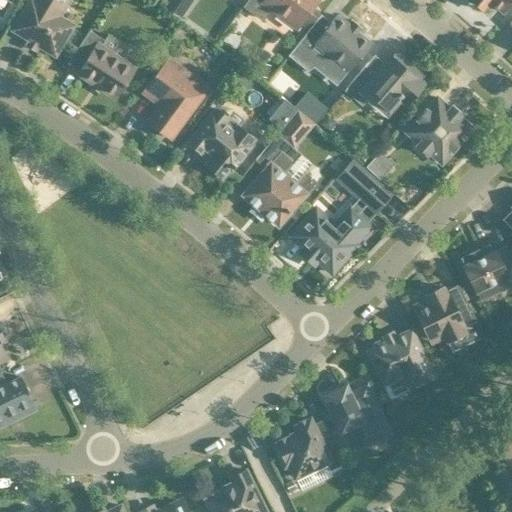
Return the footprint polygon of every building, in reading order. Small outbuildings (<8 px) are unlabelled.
[(29,0),(12,28),(28,38),(45,48),(45,49),(55,55),(59,48),(73,24),(54,12),(61,0),(29,0)] [(171,0),(166,8),(180,17),(191,0),(171,0)] [(246,0),(244,4),(262,17),(270,6),(276,11),(279,6),(300,22),(309,10),(316,0),(246,0)] [(511,0),(471,0),(479,6),(482,9),(489,0),(503,11),(506,7),(508,9),(511,4),(511,0)] [(306,33),(288,54),(307,70),(308,70),(324,58),(328,54),(348,70),(371,42),(360,33),(364,29),(351,18),(348,23),(337,14),(328,25),(318,17),(306,33)] [(79,71),(101,85),(116,95),(134,69),(100,46),(105,39),(89,29),(68,62),(79,70),(79,71)] [(351,81),(344,90),(362,105),(377,87),(394,102),(400,96),(407,102),(409,99),(423,83),(408,71),(410,68),(399,58),(395,63),(389,59),(386,63),(379,71),(368,61),(355,77),(351,81)] [(146,85),(141,92),(158,105),(148,120),(171,137),(183,121),(204,92),(165,63),(159,70),(147,86),(146,85)] [(240,65),(231,76),(247,88),(256,78),(240,65)] [(257,65),(254,74),(267,78),(270,68),(257,65)] [(307,93),(295,107),(297,108),(313,122),(325,108),(307,93)] [(437,96),(406,130),(417,140),(413,145),(425,155),(427,156),(430,152),(441,162),(472,127),(460,116),(462,114),(462,113),(453,105),(452,104),(449,107),(437,96)] [(212,111),(204,121),(191,137),(193,138),(189,142),(200,151),(204,147),(213,154),(205,163),(223,177),(230,168),(231,169),(244,154),(252,144),(250,143),(254,138),(217,108),(213,112),(212,111)] [(297,108),(277,133),(294,147),(315,123),(313,122),(297,108)] [(327,114),(320,123),(329,131),(334,125),(333,119),(327,114)] [(266,167),(243,194),(254,203),(267,215),(278,224),(316,180),(308,173),(302,174),(294,182),(283,173),(291,164),(291,158),(281,150),(266,167)] [(379,151),(365,166),(379,179),(395,163),(389,157),(388,159),(379,151)] [(353,160),(337,178),(359,198),(364,203),(374,211),(390,194),(353,160)] [(316,207),(291,235),(304,246),(319,260),(332,272),(356,244),(355,242),(368,228),(353,215),(364,203),(359,198),(348,210),(346,208),(333,223),(316,207)] [(495,250),(463,266),(475,291),(479,299),(510,283),(511,282),(511,255),(507,246),(496,251),(495,250)] [(426,298),(413,305),(428,336),(442,330),(447,340),(452,351),(483,335),(476,320),(458,284),(446,289),(444,290),(443,286),(425,295),(426,298)] [(498,317),(485,330),(492,336),(497,341),(498,342),(511,329),(498,317)] [(411,328),(384,341),(381,343),(380,342),(377,342),(375,343),(373,345),(374,347),(368,350),(385,384),(403,375),(409,387),(434,375),(411,328)] [(492,336),(489,339),(492,346),(497,341),(492,336)] [(0,417),(32,401),(28,391),(29,390),(27,385),(25,386),(20,376),(5,383),(0,374),(1,374),(1,373),(1,372),(0,372),(0,417)] [(437,380),(425,386),(431,398),(443,392),(437,380)] [(362,445),(362,446),(369,443),(368,442),(382,435),(383,436),(389,433),(389,432),(390,431),(367,383),(354,389),(355,391),(350,394),(345,384),(342,385),(326,392),(326,393),(323,394),(341,430),(351,425),(361,445),(362,445)] [(277,442),(274,444),(285,468),(286,467),(287,467),(291,465),(292,466),(296,476),(297,475),(322,464),(327,462),(329,468),(331,467),(335,466),(341,463),(336,450),(337,450),(340,448),(324,419),(313,424),(310,418),(308,419),(305,418),(298,421),(297,424),(295,425),(298,432),(288,437),(285,436),(278,439),(277,442)] [(211,511),(266,511),(246,469),(231,476),(234,484),(205,498),(208,504),(211,511)] [(291,480),(284,483),(289,492),(295,489),(291,480)] [(163,511),(156,511),(155,510),(153,505),(140,511),(189,511),(184,502),(163,511)]
